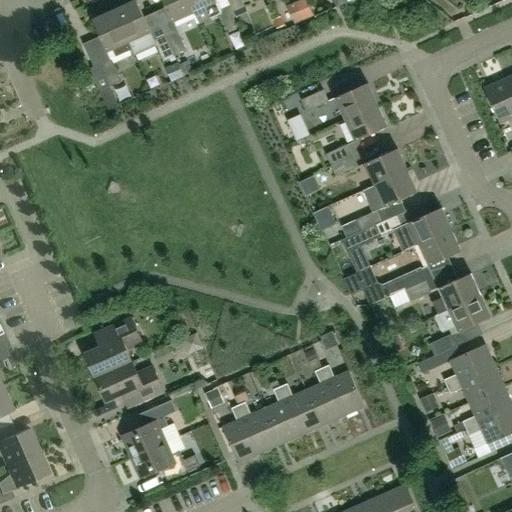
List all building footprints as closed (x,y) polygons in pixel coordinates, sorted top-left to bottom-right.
[(194,13),(188,0),(162,0),(172,23),(194,13)] [(234,12),(230,4),(219,9),(216,3),(214,0),(188,0),(194,13),(199,23),(222,13),(229,31),(241,26),(235,12),(234,12)] [(244,8),(240,0),(227,0),(230,4),(234,12),(235,12),(244,8)] [(129,42),(150,32),(136,1),(114,10),(129,42)] [(307,1),(289,9),(296,25),(314,16),(307,1)] [(129,42),(114,10),(92,20),(107,52),(112,50),(115,58),(133,50),(129,42)] [(277,29),(285,26),(281,17),(273,21),(277,29)] [(172,23),(150,32),(164,62),(186,52),(172,23)] [(120,82),(110,60),(90,69),(108,110),(118,105),(110,86),(120,82)] [(178,65),(184,76),(185,76),(192,72),(187,61),(178,65)] [(172,82),(184,76),(178,65),(177,63),(165,68),(172,82)] [(511,92),(506,79),(484,88),(499,124),(511,117),(511,92)] [(345,120),(377,105),(367,84),(335,98),(345,120)] [(307,112),(329,101),(323,90),(301,100),(307,112)] [(377,105),(345,120),(355,142),(387,127),(377,105)] [(331,166),(353,156),(348,144),(325,154),(331,166)] [(375,185),(407,171),(397,149),(365,164),(375,185)] [(359,168),(353,156),(331,166),(336,178),(359,168)] [(407,171),(375,185),(363,190),(372,212),(342,226),(347,238),(405,211),(400,200),(417,193),(407,171)] [(405,211),(347,238),(342,240),(347,250),(409,223),(419,244),(451,230),(441,208),(410,222),(405,211)] [(461,252),(451,230),(419,244),(429,266),(461,252)] [(404,290),(428,280),(423,269),(367,295),(371,305),(404,290)] [(438,314),(480,295),(471,274),(439,288),(443,297),(432,302),(438,314)] [(433,291),(428,280),(404,290),(410,302),(433,291)] [(480,295),(438,314),(435,316),(442,332),(456,326),(458,332),(490,317),(480,295)] [(95,378),(132,362),(126,350),(142,343),(131,319),(103,331),(108,344),(85,354),(95,378)] [(321,336),(326,350),(338,345),(332,331),(321,336)] [(435,356),(457,346),(451,335),(430,345),(435,356)] [(447,387),(494,366),(485,344),(449,360),(456,375),(444,380),(447,387)] [(318,357),(314,349),(306,352),(310,361),(318,357)] [(423,374),(433,369),(428,358),(418,363),(423,374)] [(132,362),(95,378),(106,402),(129,392),(135,404),(163,392),(152,367),(137,374),(132,362)] [(321,368),(343,417),(364,407),(349,371),(335,378),(329,365),(321,368)] [(504,386),(494,366),(447,387),(450,394),(462,389),(468,402),(504,386)] [(321,384),(306,390),(322,426),(343,417),(321,368),(315,371),(321,384)] [(322,426),(306,390),(293,396),(287,383),(279,387),(301,435),(322,426)] [(511,404),(504,386),(468,402),(475,416),(463,422),(466,428),(511,407),(511,404)] [(273,390),(279,402),(264,409),(280,444),(301,435),(279,387),(273,390)] [(3,388),(0,389),(0,416),(13,411),(3,388)] [(211,408),(223,403),(217,389),(205,394),(211,408)] [(234,396),(238,405),(246,402),(249,400),(245,392),(234,396)] [(426,413),(427,413),(438,408),(432,394),(420,399),(419,399),(426,413)] [(144,413),(149,423),(121,436),(130,458),(166,442),(161,430),(168,426),(164,417),(176,412),(171,401),(144,413)] [(246,402),(238,405),(259,453),(280,444),(264,409),(251,414),(246,402)] [(232,408),(237,421),(222,427),(238,463),(259,453),(238,405),(232,408)] [(511,433),(511,407),(466,428),(469,436),(481,430),(488,444),(511,433)] [(432,422),(438,437),(451,431),(445,417),(432,422)] [(1,441),(0,439),(0,456),(2,457),(6,465),(39,451),(29,428),(1,441)] [(166,442),(130,458),(140,480),(170,467),(175,477),(200,467),(195,455),(183,461),(179,451),(172,455),(166,442)] [(452,469),(466,462),(459,447),(445,454),(452,469)] [(39,451),(6,465),(10,474),(0,482),(0,488),(2,494),(49,473),(39,451)] [(511,454),(500,460),(509,480),(511,478),(511,454)] [(418,511),(406,484),(384,494),(392,511),(418,511)] [(19,505),(34,511),(42,496),(26,488),(19,505)] [(392,511),(384,494),(363,504),(367,511),(392,511)]
